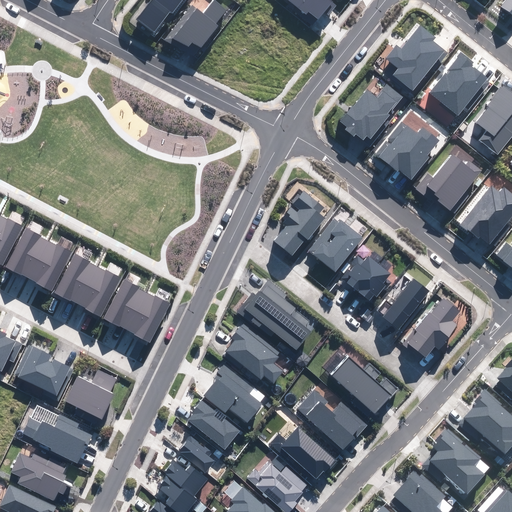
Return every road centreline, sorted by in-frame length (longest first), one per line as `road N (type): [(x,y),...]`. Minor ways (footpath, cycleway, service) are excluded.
road 1 (residential): [(284,138),(511,298)]
road 2 (residential): [(236,231),(436,396)]
road 3 (residential): [(89,34),(284,138)]
road 4 (residential): [(0,298),(160,383)]
road 5 (residential): [(284,138),(391,0)]
road 6 (residential): [(160,383),(236,231)]
road 7 (residential): [(332,511),(436,396)]
road 8 (residential): [(99,511),(160,383)]
